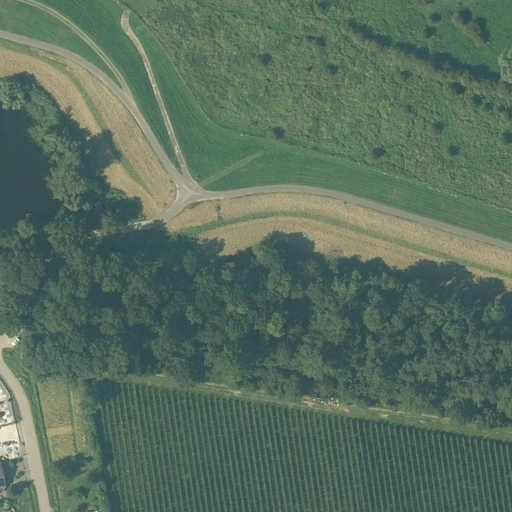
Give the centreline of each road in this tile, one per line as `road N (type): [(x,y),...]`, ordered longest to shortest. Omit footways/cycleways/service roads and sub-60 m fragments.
road 1 (unclassified): [(511,246),(322,191),(190,197)]
road 2 (unclassified): [(190,197),(135,111),(102,76),(61,52),(0,34)]
road 3 (unclassified): [(0,338),(54,251),(97,233),(151,225),(190,197)]
road 4 (track): [(22,0),(88,41),(135,111)]
road 5 (unclassified): [(45,511),(22,399),(0,365)]
